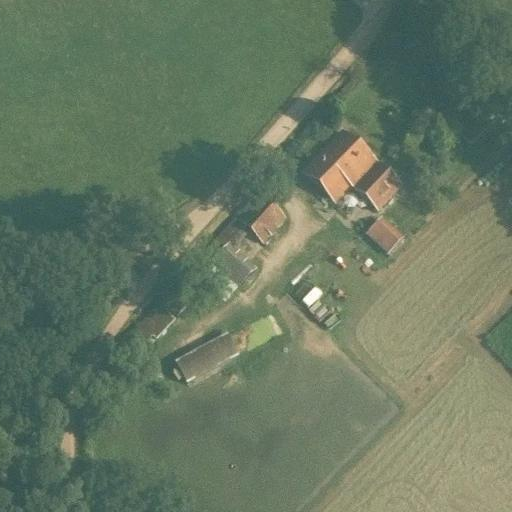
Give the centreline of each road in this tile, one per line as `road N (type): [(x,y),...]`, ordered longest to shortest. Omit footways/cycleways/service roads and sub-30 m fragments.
road 1 (track): [(390,0),(214,209)]
road 2 (track): [(76,511),(68,478),(72,411),(100,343),(138,294)]
road 3 (track): [(0,254),(107,259),(138,294)]
